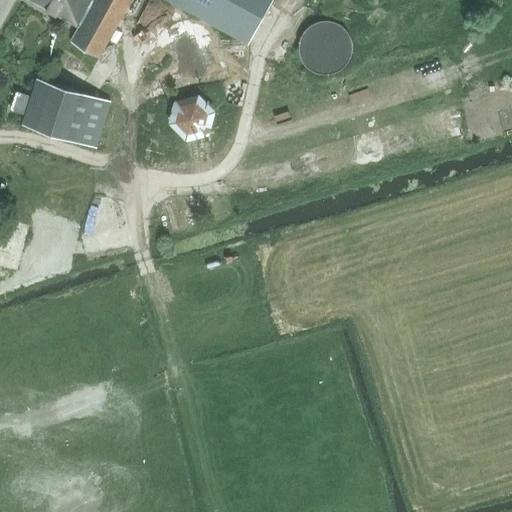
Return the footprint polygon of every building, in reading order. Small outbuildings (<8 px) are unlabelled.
[(34,0),(80,25),(71,42),(101,59),(133,0),(34,0)] [(171,0),(250,42),(273,0),(171,0)] [(347,51),(347,46),(345,40),(343,35),(339,31),(334,27),(328,26),(322,25),(317,26),(311,29),(307,32),(303,37),(301,42),(300,48),(301,54),(303,59),(307,64),(311,68),(316,70),(322,71),(328,71),(334,69),(338,66),(342,62),(345,57),(347,51)] [(98,147),(112,101),(37,78),(23,125),(98,147)] [(487,96),(490,114),(500,113),(496,94),(487,96)] [(212,106),(175,98),(168,130),(206,138),(212,106)] [(20,257),(62,269),(91,167),(13,146),(5,176),(40,185),(20,257)]
